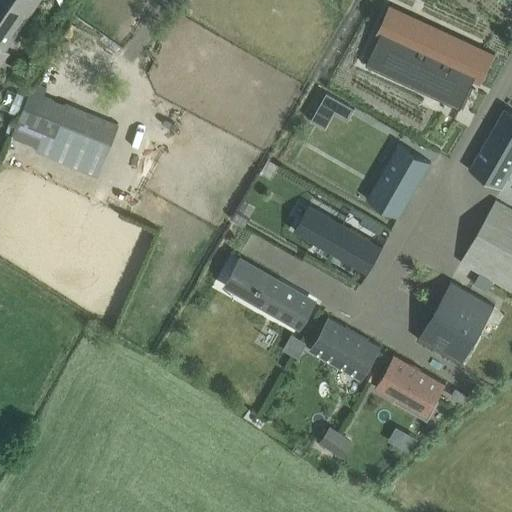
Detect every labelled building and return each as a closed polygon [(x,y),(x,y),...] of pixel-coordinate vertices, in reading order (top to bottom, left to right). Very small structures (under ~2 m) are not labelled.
[(40,0),(0,0),(0,70),(11,53),(8,51),(40,0)] [(390,4),(375,35),(379,37),(394,44),(381,72),(427,93),(434,77),(467,92),(460,108),(460,109),(473,81),(480,84),(495,53),(390,4)] [(35,90),(33,89),(12,140),(27,146),(34,128),(47,133),(40,151),(98,175),(119,123),(45,94),(47,88),(37,84),(35,90)] [(327,93),(320,105),(335,113),(348,121),(355,108),(342,101),(327,93)] [(323,107),(300,145),(313,153),(336,115),(323,107)] [(511,110),(505,107),(469,169),(503,188),(511,171),(511,110)] [(386,165),(366,198),(399,217),(413,194),(431,162),(398,143),(386,165)] [(511,208),(496,199),(460,262),(511,291),(511,208)] [(383,246),(309,204),(294,230),(368,272),(383,246)] [(352,207),(350,211),(362,218),(360,222),(380,234),(385,226),(352,207)] [(317,300),(241,255),(240,257),(242,259),(230,280),(249,291),(245,298),(261,307),(265,310),(269,302),(281,309),(277,316),(300,330),(317,300)] [(495,305),(451,280),(451,281),(451,282),(452,283),(421,338),(419,337),(419,338),(418,337),(418,338),(461,364),(462,363),(461,362),(462,361),(460,361),(477,333),(470,329),(485,301),(493,306),(492,306),(493,307),(494,306),(495,305)] [(369,338),(347,325),(329,315),(328,317),(329,317),(311,349),(312,349),(314,346),(362,373),(360,377),(361,378),(379,346),(381,347),(381,345),(369,338)] [(296,332),(286,348),(302,357),(311,341),(296,332)] [(446,383),(394,353),(375,387),(417,411),(427,393),(437,399),(446,383)] [(460,397),(458,400),(464,404),(472,397),(463,392),(460,397)] [(416,449),(421,433),(399,426),(394,442),(416,449)] [(331,447),(340,433),(331,427),(322,441),(331,447)] [(351,441),(340,433),(331,447),(342,455),(351,441)]
